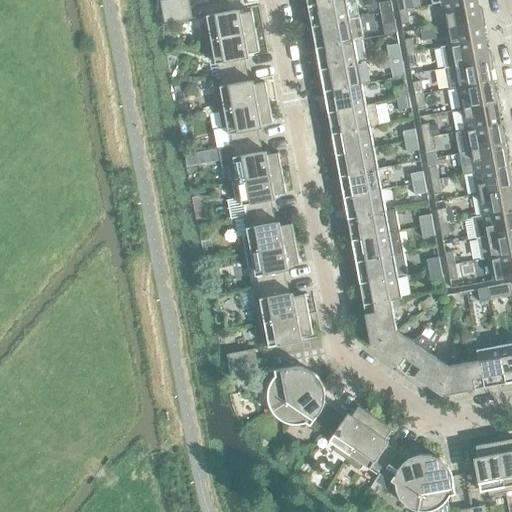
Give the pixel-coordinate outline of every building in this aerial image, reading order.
[(189,0),(163,0),(161,0),(163,12),(191,7),(189,0)] [(335,0),(308,5),(312,26),(350,19),(359,18),(355,0),(335,0)] [(393,11),(391,0),(379,3),(381,13),(393,11)] [(407,9),(405,0),(397,0),(400,10),(407,9)] [(479,7),(477,0),(455,0),(442,3),(446,24),(485,16),(483,8),(481,7),(479,7)] [(193,18),(191,7),(163,12),(165,23),(193,18)] [(206,40),(256,31),(252,11),(242,13),(241,9),(207,15),(208,23),(203,24),(206,40)] [(410,22),(407,9),(400,10),(402,24),(410,22)] [(395,21),(393,11),(381,13),(383,24),(395,21)] [(486,25),(485,16),(446,24),(450,45),(485,38),(483,28),(485,28),(486,25)] [(350,19),(312,26),(316,48),(354,41),(350,19)] [(260,51),(256,31),(206,40),(209,57),(214,56),(216,64),(218,63),(220,74),(247,69),(245,58),(250,57),(249,53),(260,51)] [(408,53),(415,52),(413,38),(405,40),(408,53)] [(485,38),(450,45),(441,47),(445,68),(493,59),(491,51),(489,49),(487,50),(485,38)] [(354,41),(316,48),(320,69),(358,62),(354,41)] [(389,56),(401,54),(399,43),(387,46),(389,56)] [(418,65),(415,52),(408,53),(410,66),(418,65)] [(401,54),(389,56),(379,58),(381,69),(391,67),(403,64),(401,54)] [(494,68),(493,59),(445,68),(449,89),(458,88),(493,81),(491,71),(493,70),(494,68)] [(358,62),(320,69),(324,90),(362,83),(358,62)] [(405,76),(403,64),(391,67),(393,79),(405,76)] [(247,69),(220,74),(222,85),(220,86),(222,94),(216,95),(220,111),(269,102),(266,82),(255,84),(254,79),(249,80),(247,69)] [(416,96),(423,94),(421,81),(413,82),(416,96)] [(493,81),(458,88),(462,109),(501,101),(499,93),(497,92),(495,92),(493,81)] [(362,83),(324,90),(328,111),(366,104),(362,83)] [(397,99),(409,97),(407,86),(395,89),(397,99)] [(426,107),(423,94),(416,96),(418,109),(426,107)] [(411,107),(409,97),(397,99),(399,110),(411,107)] [(501,101),(462,109),(466,130),(501,123),(499,113),(501,113),(502,110),(501,101)] [(269,102),(220,111),(223,127),(215,129),(218,148),(261,140),(259,129),(263,128),(262,123),(273,121),(269,102)] [(366,104),(328,111),(332,133),(370,126),(379,124),(375,103),(366,104)] [(437,122),(429,123),(431,137),(440,135),(437,122)] [(422,125),(424,138),(431,137),(429,123),(422,125)] [(501,123),(466,130),(457,132),(461,153),(509,144),(507,136),(505,134),(503,135),(501,123)] [(370,126),(332,133),(336,154),(374,147),(370,126)] [(417,139),(415,128),(403,131),(405,142),(417,139)] [(434,150),(431,137),(424,138),(428,159),(437,158),(436,150),(434,150)] [(419,150),(417,139),(405,142),(407,152),(419,150)] [(263,151),(261,140),(218,148),(222,167),(230,165),(233,182),(283,172),(279,152),(268,155),(267,150),(263,151)] [(510,153),(509,144),(461,153),(465,174),(474,172),(509,166),(507,155),(509,155),(510,153)] [(374,147),(336,154),(340,175),(378,168),(374,147)] [(439,179),(437,165),(439,165),(437,158),(428,159),(432,181),(439,179)] [(509,166),(474,172),(478,194),(511,187),(511,176),(511,177),(509,166)] [(378,168),(340,175),(344,196),(382,189),(378,168)] [(413,184),(425,182),(423,171),(411,173),(413,184)] [(283,172),(233,182),(236,198),(228,200),(231,219),(247,216),(274,211),(272,200),(276,199),(276,194),(286,192),(283,172)] [(442,192),(439,179),(432,181),(434,194),(442,192)] [(427,192),(425,182),(413,184),(415,195),(427,192)] [(511,187),(478,194),(482,215),(511,209),(511,187)] [(386,210),(382,189),(344,196),(348,218),(386,210)] [(440,223),(448,222),(445,208),(438,210),(440,223)] [(386,210),(348,218),(352,239),(399,230),(395,209),(386,210)] [(511,209),(482,215),(473,217),(477,238),(511,231),(511,209)] [(274,211),(247,216),(249,227),(247,227),(248,235),(243,236),(246,253),(296,243),(292,223),(281,225),(281,221),(276,222),(274,211)] [(433,225),(431,213),(419,216),(421,227),(433,225)] [(450,235),(448,222),(440,223),(442,236),(450,235)] [(435,235),(433,225),(421,227),(423,237),(435,235)] [(399,230),(352,239),(356,261),(403,253),(399,230)] [(511,253),(511,231),(477,238),(481,259),(490,258),(511,253)] [(300,263),(296,243),(246,253),(249,269),(254,268),(256,276),(258,276),(260,287),(287,281),(285,270),(290,270),(289,265),(300,263)] [(448,266),(455,264),(453,251),(445,253),(448,266)] [(407,274),(403,253),(356,261),(360,283),(398,276),(407,274)] [(511,276),(511,253),(490,258),(494,280),(511,276)] [(441,267),(439,257),(427,259),(429,270),(441,267)] [(458,278),(455,264),(448,266),(450,279),(458,278)] [(443,278),(441,267),(429,270),(431,281),(443,278)] [(402,297),(398,276),(360,283),(364,304),(402,297)] [(287,281),(260,287),(262,298),(260,298),(261,306),(256,307),(259,324),(309,314),(305,294),(295,296),(294,292),(289,292),(287,281)] [(511,289),(511,282),(499,285),(489,287),(491,299),(511,295),(511,289)] [(491,299),(489,287),(478,289),(480,301),(491,299)] [(403,305),(402,297),(364,304),(372,346),(397,329),(394,311),(403,305)] [(309,314),(259,324),(263,340),(268,339),(269,347),(303,340),(302,336),(313,334),(309,314)] [(427,327),(422,333),(429,338),(434,332),(427,327)] [(397,329),(372,346),(407,370),(429,338),(422,333),(413,340),(397,329)] [(429,338),(436,343),(438,345),(445,335),(436,329),(429,338)] [(429,338),(407,370),(443,395),(449,365),(434,355),(436,343),(429,338)] [(468,351),(470,351),(477,349),(475,340),(466,341),(468,351)] [(511,342),(499,345),(507,383),(511,381),(511,342)] [(499,345),(478,349),(485,387),(507,383),(499,345)] [(229,366),(257,361),(255,349),(227,354),(229,366)] [(449,365),(443,395),(485,387),(478,349),(477,349),(470,351),(468,362),(449,365)] [(257,361),(229,366),(232,378),(259,373),(257,361)] [(273,411),(322,380),(320,378),(319,376),(317,374),(314,372),(312,370),(309,369),(306,368),(303,367),(300,366),(297,366),(295,366),(292,367),(275,370),(276,375),(274,377),(273,380),(271,383),(270,385),(269,388),(268,391),(268,394),(268,396),(268,398),(269,400),(269,402),(270,405),(271,407),(273,411)] [(323,383),(322,380),(273,411),(274,412),(276,415),(279,417),(282,420),(286,422),(289,423),(291,423),(294,424),(296,424),(299,424),(302,424),(304,423),(307,422),(321,433),(337,410),(325,402),(325,400),(326,397),(326,394),(325,392),(325,389),(324,386),(323,383)] [(346,416),(337,410),(321,433),(331,439),(330,441),(336,445),(333,449),(347,459),(375,417),(359,406),(352,415),(349,412),(346,416)] [(392,429),(375,417),(347,459),(361,468),(364,464),(370,468),(372,467),(381,473),(396,450),(387,444),(390,440),(386,438),(392,429)] [(511,438),(497,442),(506,492),(511,490),(511,438)] [(506,492),(497,442),(477,445),(479,456),(474,457),(481,491),(489,490),(490,495),(506,492)] [(408,459),(396,450),(381,473),(396,483),(396,486),(396,489),(397,491),(398,494),(399,497),(401,499),(403,501),(404,503),(406,505),(408,506),(410,508),(413,509),(415,510),(419,511),(430,454),(426,454),(424,454),(422,454),(418,454),(414,456),(411,457),(408,459)] [(430,454),(419,511),(423,511),(426,511),(428,511),(432,511),(436,509),(437,508),(440,507),(443,505),(445,503),(447,500),(449,498),(451,495),(456,494),(453,477),(452,474),(451,471),(450,469),(449,467),(447,465),(445,463),(444,461),(443,460),(440,458),(437,456),(434,455),(430,454)]
